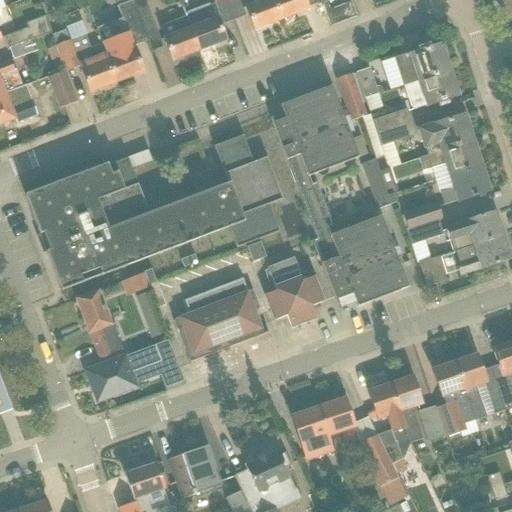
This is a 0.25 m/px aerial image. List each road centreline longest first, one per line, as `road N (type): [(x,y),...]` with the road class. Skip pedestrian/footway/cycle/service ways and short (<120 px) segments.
road 1 (residential): [(0,172),(453,0)]
road 2 (residential): [(74,442),(511,289)]
road 3 (residential): [(74,442),(0,252)]
road 4 (unclassified): [(511,134),(466,0)]
